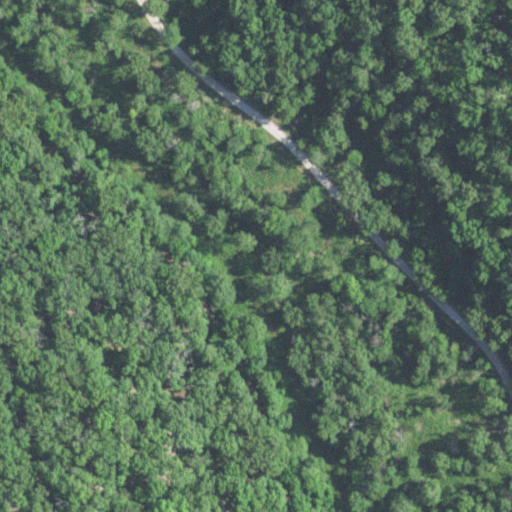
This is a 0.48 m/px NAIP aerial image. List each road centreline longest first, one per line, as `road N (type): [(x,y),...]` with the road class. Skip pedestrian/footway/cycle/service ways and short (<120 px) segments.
road 1 (residential): [(511,395),(487,352),(277,138),(186,66),(137,0)]
road 2 (residential): [(51,511),(39,458),(0,391)]
